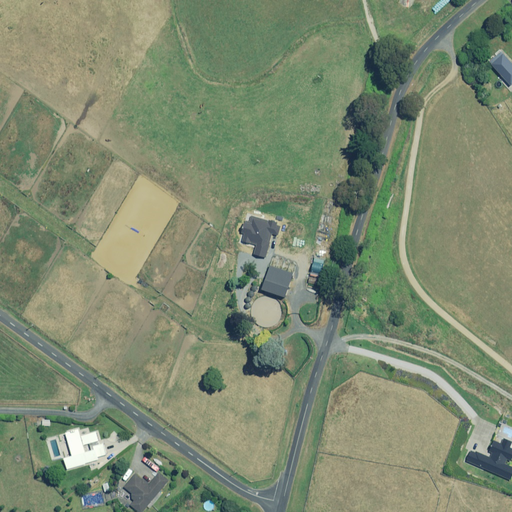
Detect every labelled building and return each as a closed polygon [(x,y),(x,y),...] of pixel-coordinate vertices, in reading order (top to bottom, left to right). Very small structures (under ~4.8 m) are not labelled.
[(511,63),(502,52),(490,62),(493,66),(505,80),(511,76),(511,63)] [(273,240),(280,241),(281,233),(256,229),(252,256),(269,258),(271,243),(273,244),(273,240)] [(253,239),(242,237),(240,251),(250,253),(253,239)] [(294,274),(288,272),(286,279),(280,277),(277,284),(289,288),(294,274)] [(81,437),(79,429),(66,433),(66,435),(73,456),(64,459),(68,470),(99,460),(98,458),(107,455),(103,443),(94,447),(95,450),(86,453),(84,446),(99,441),(96,432),(81,437)] [(511,443),(511,441),(505,439),(502,444),(494,441),(490,452),(494,453),(491,458),(472,451),(467,462),(511,480),(511,479),(511,467),(506,465),(507,460),(511,462),(511,460),(511,448),(510,448),(511,443)] [(143,511),(169,481),(159,473),(150,485),(136,474),(125,488),(132,494),(133,499),(134,503),(131,506),(138,511),(143,511)]
